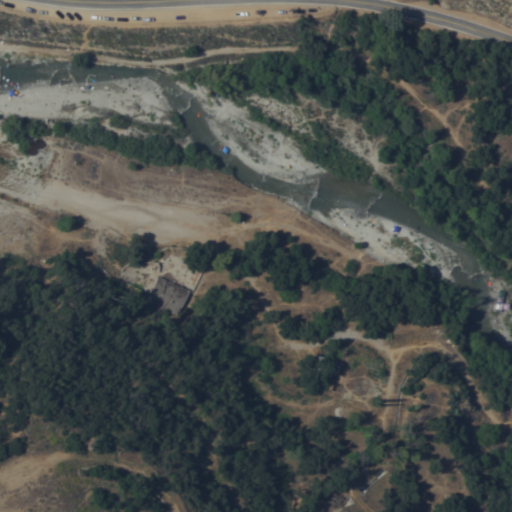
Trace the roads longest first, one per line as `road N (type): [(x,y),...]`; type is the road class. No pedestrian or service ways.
road 1 (track): [(395,360),(386,461),(324,511),(173,504),(140,470),(103,460),(74,465),(35,497)]
road 2 (tertiary): [(69,0),(378,4),(511,42)]
road 3 (track): [(395,360),(364,335),(305,350),(273,342),(244,312),(207,229)]
road 4 (residential): [(0,187),(107,229),(225,228)]
road 5 (track): [(395,360),(429,348),(459,362),(511,442)]
